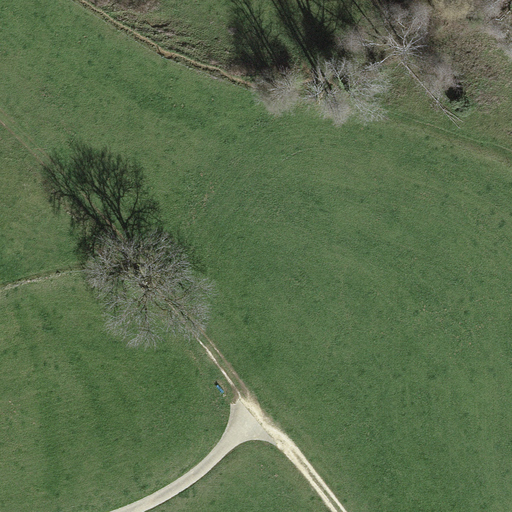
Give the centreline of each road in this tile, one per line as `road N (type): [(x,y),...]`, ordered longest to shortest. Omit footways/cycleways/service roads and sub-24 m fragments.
road 1 (track): [(252,408),(0,113)]
road 2 (track): [(252,408),(186,476),(117,511)]
road 3 (track): [(338,511),(252,408)]
